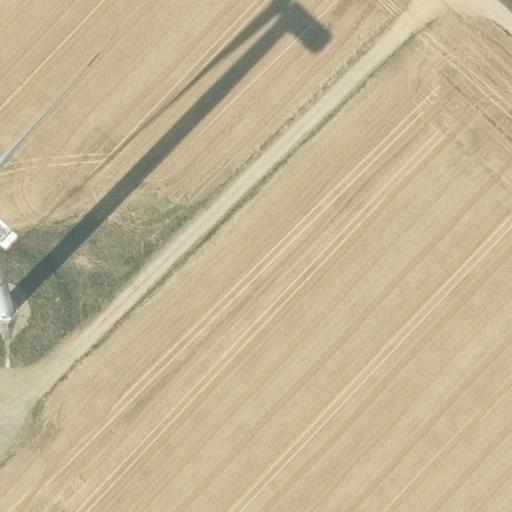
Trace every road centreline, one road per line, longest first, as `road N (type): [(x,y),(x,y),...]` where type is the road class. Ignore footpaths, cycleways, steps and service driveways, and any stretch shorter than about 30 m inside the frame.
road 1 (track): [(465,74),(269,277),(22,511)]
road 2 (track): [(383,0),(511,117)]
